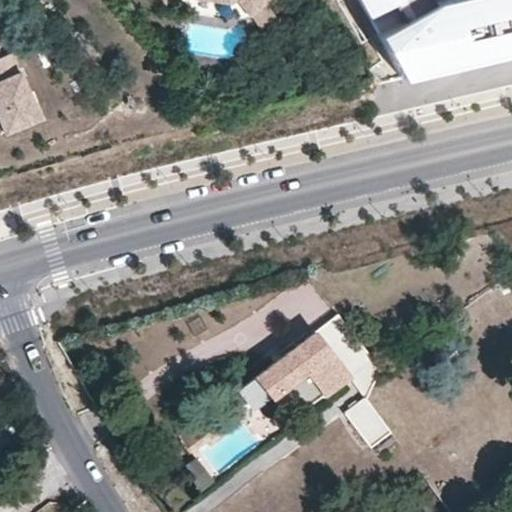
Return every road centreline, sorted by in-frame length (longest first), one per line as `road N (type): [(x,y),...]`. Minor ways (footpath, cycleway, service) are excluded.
road 1 (tertiary): [(0,274),(511,142)]
road 2 (tertiary): [(115,511),(54,412),(0,290)]
